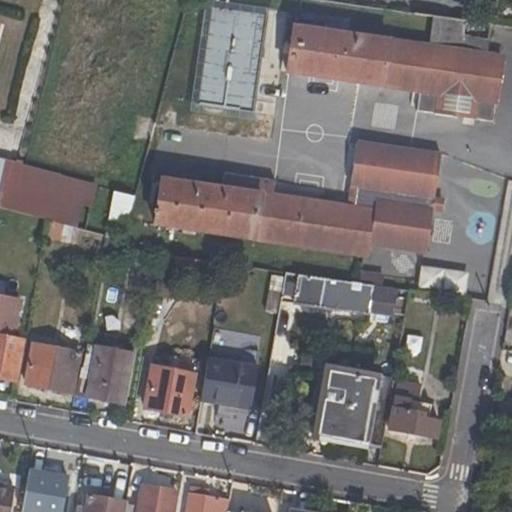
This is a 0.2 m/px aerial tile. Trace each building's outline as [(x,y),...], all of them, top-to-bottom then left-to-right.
[(195,106),(252,113),(263,13),(206,7),(195,106)] [(490,26),(432,17),(428,47),(296,28),(292,27),(285,73),(419,93),(416,113),(434,116),(435,110),(474,116),(473,121),(491,124),(501,59),(485,56),(490,26)] [(473,121),(474,116),(435,110),(434,116),(473,121)] [(357,189),(354,209),(348,254),(366,257),(368,247),(427,255),(434,211),(434,210),(428,209),(429,200),(435,201),(435,200),(442,155),(357,143),(350,188),(357,189)] [(0,209),(47,222),(75,229),(81,202),(89,204),(93,186),(0,160),(0,209)] [(155,226),(298,247),(304,202),(273,197),(275,181),(224,174),(222,190),(161,181),(157,211),(153,210),(152,215),(156,216),(155,226)] [(113,191),(107,223),(118,225),(126,226),(134,197),(113,191)] [(429,200),(428,209),(434,210),(434,211),(441,212),(443,201),(435,200),(435,201),(429,200)] [(298,247),(348,254),(354,209),(304,202),(298,247)] [(44,239),(72,245),(75,229),(47,222),(44,239)] [(105,237),(104,239),(116,241),(118,225),(107,223),(105,237)] [(176,273),(221,279),(224,267),(161,259),(154,297),(171,300),(176,273)] [(438,267),(434,292),(460,296),(464,271),(438,267)] [(276,314),(283,278),(271,276),(265,312),(276,314)] [(296,277),(293,306),(368,316),(368,313),(300,304),(303,277),(296,277)] [(303,277),(300,304),(368,313),(394,316),(397,290),(303,277)] [(0,380),(13,383),(21,343),(9,340),(9,339),(8,338),(9,330),(14,331),(19,303),(0,299),(0,380)] [(71,394),(76,370),(80,371),(82,363),(76,363),(77,353),(34,345),(26,386),(71,394)] [(124,406),(133,355),(85,346),(82,363),(80,371),(76,398),(124,406)] [(209,361),(201,403),(250,412),(257,369),(209,361)] [(194,376),(152,369),(144,410),(186,417),(194,376)] [(326,372),(315,439),(381,450),(393,379),(371,376),(371,380),(326,372)] [(422,385),(396,381),(388,432),(436,440),(439,422),(429,420),(432,405),(419,403),(422,385)] [(29,471),(21,511),(60,511),(67,477),(29,471)] [(10,511),(15,488),(0,485),(0,511),(10,511)] [(226,511),(227,511),(229,501),(206,497),(208,490),(189,486),(184,511),(226,511)] [(142,487),(139,506),(125,505),(124,511),(173,511),(177,493),(142,487)] [(124,511),(125,505),(126,503),(85,496),(83,510),(74,508),(73,511),(124,511)]
